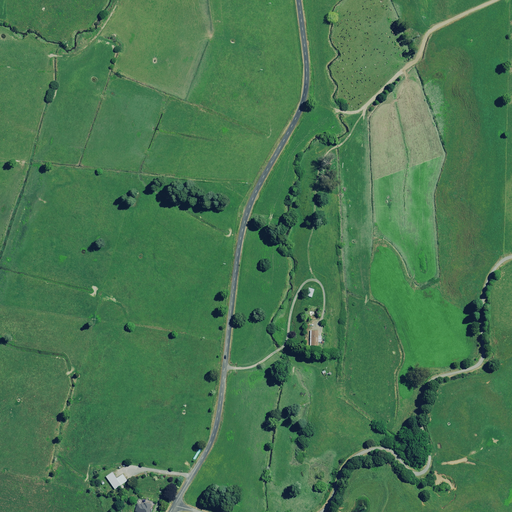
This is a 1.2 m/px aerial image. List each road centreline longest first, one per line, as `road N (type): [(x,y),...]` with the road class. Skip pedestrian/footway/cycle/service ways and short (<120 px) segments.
road 1 (tertiary): [(173,505),(213,435),(247,210),(301,101),(299,0)]
road 2 (unclassified): [(312,511),(363,450),(377,448),(418,476),(424,472),(422,400),(431,380),(479,364),(484,288),(501,258),(511,257)]
